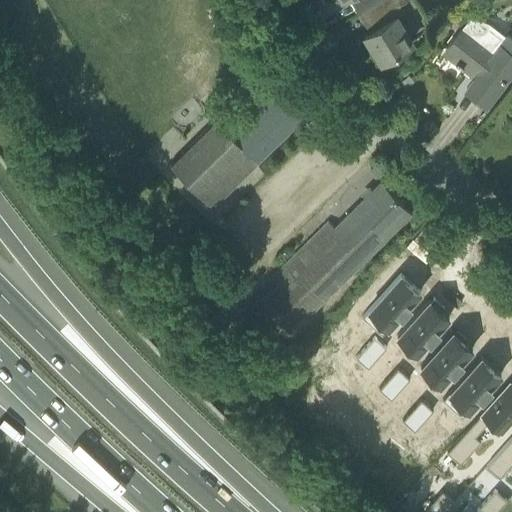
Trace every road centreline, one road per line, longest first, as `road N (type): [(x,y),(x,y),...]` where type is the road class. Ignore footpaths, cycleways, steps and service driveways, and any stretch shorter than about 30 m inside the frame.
road 1 (motorway): [(245,511),(0,228)]
road 2 (residential): [(287,0),(308,49),(358,107),(511,224)]
road 3 (motorway): [(230,511),(0,295)]
road 4 (motorway): [(0,365),(156,511)]
road 5 (motorway): [(0,417),(131,511)]
